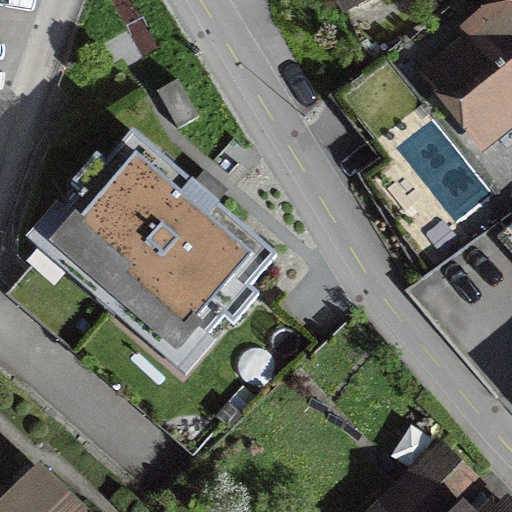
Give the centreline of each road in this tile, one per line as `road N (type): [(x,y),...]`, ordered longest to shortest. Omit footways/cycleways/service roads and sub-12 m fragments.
road 1 (residential): [(511,453),(384,306),(198,0)]
road 2 (residential): [(68,0),(0,203)]
